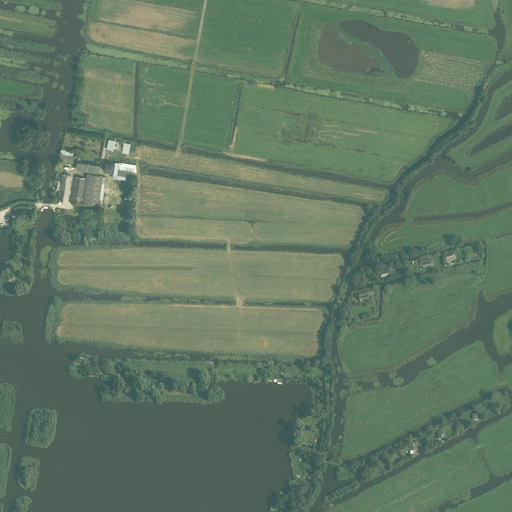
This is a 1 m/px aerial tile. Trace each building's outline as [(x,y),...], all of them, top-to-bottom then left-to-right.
[(112,150),(115,141),(108,139),(106,149),(112,150)] [(60,154),(59,162),(73,164),(74,159),(71,158),(72,156),(74,156),(75,152),(66,150),(65,154),(60,154)] [(104,165),(103,168),(104,171),(107,173),(113,173),(117,174),(117,175),(126,176),(126,180),(131,181),(133,171),(136,172),(136,168),(118,165),(118,162),(115,162),(113,163),(110,161),(105,162),(104,165)] [(77,162),(76,168),(99,170),(99,165),(77,162)] [(67,201),(71,175),(62,174),(60,187),(59,187),(60,181),(59,181),(58,182),(54,181),(53,184),(56,184),(55,189),(58,189),(58,188),(60,189),(58,199),(67,201)] [(75,177),(72,201),(98,206),(102,176),(87,174),(86,179),(75,177)] [(423,268),(432,265),(431,260),(419,262),(421,267),(422,267),(423,268)] [(365,301),(369,300),(368,297),(374,295),(373,291),(366,293),(366,294),(358,296),(360,301),(365,300),(365,301)]
